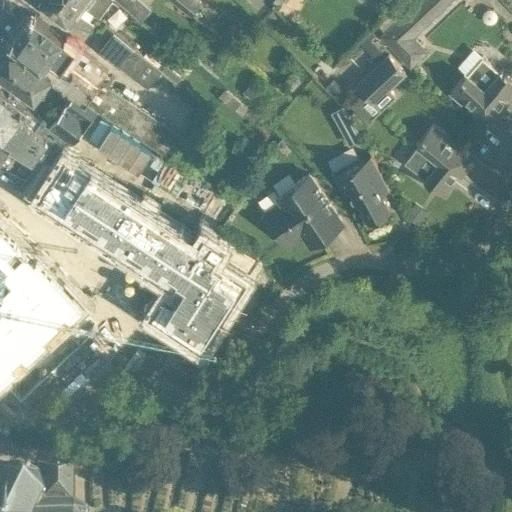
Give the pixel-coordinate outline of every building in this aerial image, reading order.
[(79,11),(84,4),(77,0),(39,0),(71,23),(90,28),(94,23),(79,11)] [(77,0),(84,4),(99,16),(110,0),(77,0)] [(175,0),(192,13),(202,0),(175,0)] [(418,0),(381,35),(411,66),(427,50),(413,36),(451,0),(418,0)] [(63,34),(52,26),(36,15),(36,12),(27,13),(28,15),(17,30),(16,30),(9,39),(10,40),(7,43),(39,66),(52,76),(60,82),(74,92),(97,109),(150,143),(164,122),(101,80),(109,69),(76,45),(76,44),(63,34)] [(379,56),(385,49),(370,33),(363,40),(379,56)] [(52,76),(39,66),(7,43),(0,52),(0,72),(6,78),(35,99),(49,80),(52,76)] [(148,87),(162,69),(135,47),(120,65),(148,87)] [(389,86),(405,71),(389,53),(357,84),(365,92),(352,104),(368,121),(381,108),(396,94),(389,86)] [(511,93),(511,79),(504,72),(483,55),(469,71),(468,70),(451,90),(472,109),(487,122),(503,104),(500,101),(505,95),(508,98),(511,93)] [(178,82),(181,77),(168,66),(164,70),(178,82)] [(302,80),(293,72),(284,81),(293,90),(302,80)] [(263,86),(255,79),(244,91),(252,99),(263,86)] [(0,87),(0,136),(18,149),(35,159),(35,158),(34,157),(35,155),(38,157),(51,149),(69,139),(51,125),(50,126),(34,114),(26,108),(26,107),(0,87)] [(249,107),(226,88),(220,95),(243,114),(249,107)] [(74,92),(51,125),(69,139),(73,142),(85,126),(97,109),(74,92)] [(354,122),(343,128),(350,142),(362,136),(354,122)] [(416,143),(418,144),(425,149),(412,166),(426,177),(424,180),(425,181),(427,179),(445,193),(455,180),(452,177),(456,171),(460,174),(475,154),(433,122),(416,143)] [(18,149),(0,136),(0,159),(10,164),(18,149)] [(47,170),(34,190),(172,278),(152,309),(203,343),(259,255),(230,237),(229,240),(205,225),(200,232),(82,158),(82,157),(69,149),(53,174),(47,170)] [(353,159),(333,170),(345,191),(348,189),(356,204),(360,202),(369,218),(374,215),(376,218),(388,212),(386,209),(391,206),(364,157),(355,163),(353,159)] [(283,200),(261,215),(275,235),(279,232),(287,243),(304,232),(312,243),(343,222),(310,173),(295,183),(299,189),(283,200)] [(415,203),(407,215),(418,223),(427,212),(415,203)] [(0,378),(3,382),(19,367),(14,361),(23,353),(28,358),(49,338),(46,335),(59,322),(60,322),(61,321),(59,318),(66,312),(71,317),(84,305),(74,295),(73,294),(69,298),(61,289),(65,285),(64,284),(39,257),(38,256),(33,260),(27,253),(29,251),(28,250),(18,240),(16,238),(0,222),(0,378)] [(71,511),(72,510),(72,472),(37,472),(37,473),(22,465),(12,482),(12,487),(0,491),(0,511),(71,511)]
